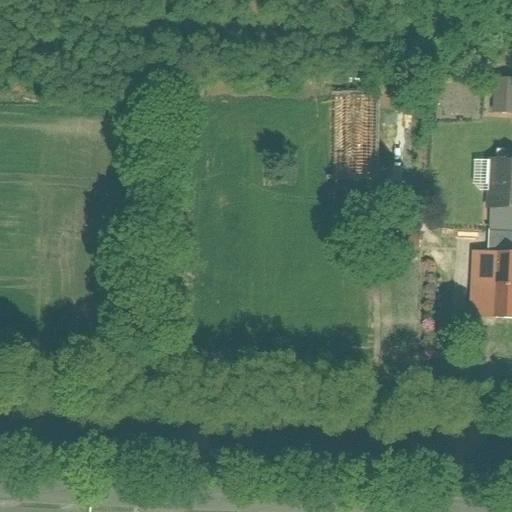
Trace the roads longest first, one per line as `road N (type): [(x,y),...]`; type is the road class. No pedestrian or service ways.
road 1 (track): [(0,358),(511,375)]
road 2 (tertiary): [(0,495),(405,511)]
